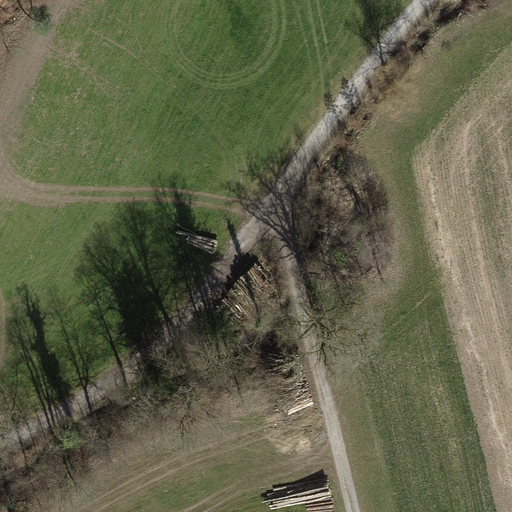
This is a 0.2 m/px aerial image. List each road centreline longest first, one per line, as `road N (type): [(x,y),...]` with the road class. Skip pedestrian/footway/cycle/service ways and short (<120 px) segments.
road 1 (track): [(0,446),(104,390),(195,311),(273,203)]
road 2 (track): [(273,203),(354,511)]
road 3 (track): [(273,203),(426,0)]
